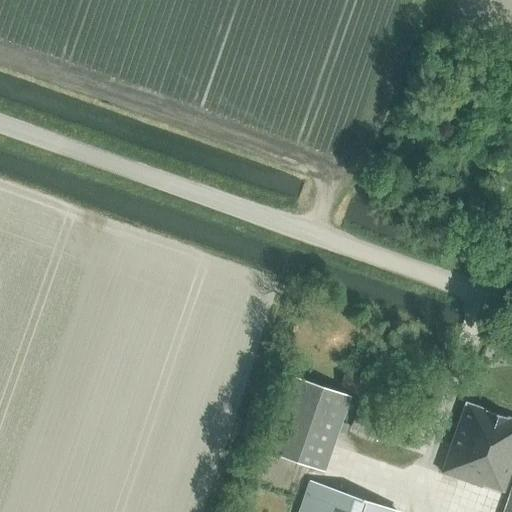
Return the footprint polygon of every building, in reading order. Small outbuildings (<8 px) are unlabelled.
[(359,379),(344,373),(340,384),(356,390),(359,379)] [(266,452),(324,471),(349,396),(292,376),(266,452)] [(442,470),(504,494),(511,471),(511,419),(465,402),(442,470)] [(351,429),(372,439),(379,421),(358,412),(351,429)] [(395,511),(312,484),(302,511),(395,511)] [(511,511),(511,486),(503,511),(511,511)]
